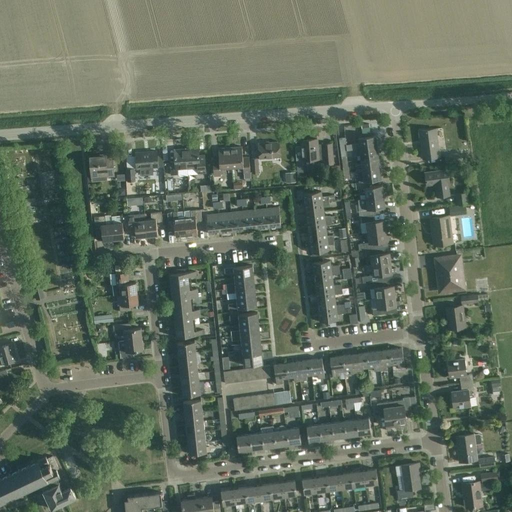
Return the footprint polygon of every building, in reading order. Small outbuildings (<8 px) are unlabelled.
[(342,124),(343,136),(351,135),(350,129),(346,130),(345,123),(342,124)] [(436,128),(420,130),(423,159),(439,157),(436,128)] [(339,138),(341,151),(346,150),(359,149),(377,146),(376,135),(358,137),(359,143),(346,144),(345,137),(339,138)] [(316,139),(301,140),(302,160),(324,158),(325,164),(332,164),(331,143),(316,144),(316,139)] [(279,142),(258,143),(259,159),(280,157),(279,142)] [(378,157),(377,146),(359,149),(361,159),(378,157)] [(231,167),(230,147),(218,148),(219,159),(212,160),(213,173),(225,172),(225,167),(231,167)] [(242,147),(230,147),(231,167),(238,166),(238,171),(244,171),(244,178),(251,178),(249,157),(242,157),(242,147)] [(198,148),(186,149),(187,168),(197,167),(197,173),(205,172),(204,159),(198,160),(198,148)] [(175,161),(169,162),(170,175),(178,174),(180,176),(188,175),(187,168),(186,149),(174,149),(175,161)] [(157,151),(136,153),(137,169),(141,169),(141,174),(152,173),(152,168),(158,167),(158,166),(157,151)] [(447,162),(463,159),(462,153),(446,155),(447,162)] [(89,157),(91,177),(92,181),(106,179),(106,176),(113,175),(112,154),(102,155),(103,156),(89,157)] [(380,168),(378,157),(361,159),(361,165),(354,166),(355,171),(362,170),(380,168)] [(380,168),(358,171),(359,182),(369,181),(381,179),(380,168)] [(427,185),(436,183),(437,196),(450,194),(449,182),(450,182),(448,169),(425,172),(427,185)] [(359,182),(355,182),(356,189),(364,188),(366,198),(384,196),(382,185),(370,187),(369,181),(359,182)] [(302,193),(304,203),(328,200),(327,195),(322,196),(321,191),(302,193)] [(458,204),(469,203),(467,192),(456,194),(458,204)] [(366,198),(358,199),(359,210),(358,210),(359,212),(359,216),(360,216),(373,215),(380,214),(379,208),(385,207),(384,196),(366,198)] [(329,204),(328,200),(304,203),(305,213),(323,211),(323,205),(329,204)] [(451,215),(467,213),(466,205),(450,207),(451,215)] [(278,207),(266,208),(268,227),(280,225),(278,207)] [(268,227),(266,208),(254,209),(256,228),(268,227)] [(200,209),(184,210),(186,235),(197,234),(196,225),(202,224),(200,209)] [(256,228),(254,209),(242,210),(244,229),(256,228)] [(186,235),(184,210),(167,212),(168,228),(174,227),(175,236),(186,235)] [(244,229),(242,210),(231,212),(233,230),(244,229)] [(150,219),(144,219),(146,235),(157,234),(156,225),(162,225),(160,211),(150,212),(150,219)] [(324,216),(323,211),(305,213),(306,223),(331,220),(331,219),(330,215),(324,216)] [(233,230),(231,212),(219,213),(221,231),(233,230)] [(146,235),(144,219),(143,219),(143,213),(127,214),(128,228),(134,228),(135,236),(146,235)] [(221,231),(219,213),(207,214),(208,233),(221,231)] [(112,223),(111,223),(112,239),(124,238),(123,229),(128,228),(127,214),(116,215),(111,216),(112,223)] [(373,215),(360,216),(361,223),(366,222),(368,232),(386,230),(386,224),(389,224),(388,219),(385,220),(385,219),(374,221),(373,215)] [(449,215),(431,217),(435,245),(453,243),(449,215)] [(112,239),(111,223),(105,223),(105,217),(94,218),(95,232),(101,231),(102,240),(112,239)] [(331,224),(331,220),(306,223),(308,233),(326,230),(325,225),(331,224)] [(327,235),(326,230),(308,233),(309,242),(333,239),(333,235),(327,235)] [(387,236),(386,230),(368,232),(369,242),(358,243),(359,250),(365,249),(383,247),(383,241),(388,241),(388,240),(391,240),(391,235),(387,236)] [(334,244),(333,239),(309,242),(310,253),(328,250),(328,245),(334,244)] [(384,253),(383,247),(365,249),(366,255),(371,255),(372,265),(391,262),(390,257),(393,257),(393,252),(389,252),(384,253)] [(460,255),(436,258),(440,290),(464,287),(460,255)] [(311,262),(313,273),(339,269),(339,265),(331,266),(330,260),(311,262)] [(390,279),(389,274),(392,273),(395,272),(395,268),(391,268),(391,262),(372,265),(373,275),(362,277),(362,283),(369,282),(390,279)] [(233,271),(234,277),(253,275),(252,265),(224,268),(224,272),(233,271)] [(340,274),(339,269),(313,273),(314,282),(333,280),(332,275),(340,274)] [(115,272),(116,284),(113,284),(114,295),(120,295),(136,293),(135,282),(128,282),(127,271),(115,272)] [(195,271),(169,274),(170,284),(189,283),(188,276),(196,275),(195,271)] [(337,276),(340,282),(348,279),(346,273),(337,276)] [(254,285),(253,275),(234,277),(234,282),(225,283),(226,288),(254,285)] [(390,285),(390,279),(369,282),(371,298),(370,298),(395,295),(394,290),(398,289),(397,285),(394,285),(390,285)] [(333,285),(333,280),(314,282),(315,292),(342,289),(341,284),(333,285)] [(189,283),(170,284),(172,295),(198,292),(197,288),(189,289),(189,283)] [(44,297),(41,284),(33,286),(36,299),(44,297)] [(255,295),(254,285),(226,288),(226,293),(235,292),(236,297),(255,295)] [(342,293),(342,289),(315,292),(316,302),(335,299),(334,294),(342,293)] [(198,292),(172,295),(173,305),(191,303),(190,297),(198,296),(198,292)] [(137,303),(136,293),(120,295),(121,305),(118,305),(119,311),(131,310),(130,304),(137,303)] [(256,306),(255,295),(236,297),(237,302),(227,303),(228,309),(256,306)] [(396,301),(395,295),(370,298),(372,309),(372,308),(373,315),(394,312),(393,306),(396,306),(396,305),(400,305),(399,301),(396,301)] [(462,303),(478,301),(477,295),(461,297),(462,303)] [(336,305),(335,299),(316,302),(318,312),(344,308),(344,304),(336,305)] [(191,303),(173,305),(174,316),(200,313),(199,309),(192,310),(191,303)] [(462,305),(446,307),(449,329),(465,327),(462,305)] [(345,312),(344,308),(318,312),(319,322),(338,319),(337,314),(345,313),(345,312)] [(111,310),(93,310),(93,317),(111,318),(111,310)] [(238,318),(239,324),(258,322),(257,312),(229,315),(229,319),(238,318)] [(200,313),(174,316),(175,326),(193,324),(192,317),(200,317),(200,313)] [(259,332),(258,322),(239,324),(239,329),(230,330),(231,335),(259,332)] [(130,323),(112,325),(112,331),(116,331),(116,333),(119,335),(123,335),(124,341),(141,339),(140,328),(130,329),(130,323)] [(193,324),(175,326),(176,337),(202,334),(202,329),(194,330),(193,324)] [(260,342),(259,332),(231,335),(231,340),(240,339),(241,344),(260,342)] [(124,341),(118,341),(118,347),(119,358),(120,358),(133,356),(133,351),(142,350),(141,339),(124,341)] [(176,342),(178,353),(196,351),(195,340),(176,342)] [(261,353),(260,342),(241,344),(242,350),(232,350),(233,355),(261,353)] [(11,343),(0,346),(0,362),(0,364),(16,359),(11,343)] [(402,348),(390,350),(392,365),(398,364),(399,369),(405,368),(402,348)] [(392,365),(390,350),(378,351),(380,371),(387,370),(386,366),(392,365)] [(197,361),(196,351),(178,353),(179,363),(197,361)] [(380,371),(378,351),(366,353),(368,368),(374,367),(375,372),(380,371)] [(262,363),(261,353),(233,355),(233,360),(243,359),(243,365),(262,363)] [(368,368),(366,353),(354,354),(357,374),(363,373),(362,369),(368,368)] [(357,374),(354,354),(342,356),(344,371),(350,370),(351,375),(357,374)] [(344,371),(342,356),(330,357),(332,377),(339,376),(338,372),(344,371)] [(322,358),(310,360),(312,375),(318,374),(318,379),(325,378),(322,358)] [(460,376),(461,383),(473,381),(472,374),(467,375),(465,358),(447,361),(449,377),(460,376)] [(312,375),(310,360),(298,361),(301,381),(307,380),(306,376),(312,375)] [(198,371),(197,361),(179,363),(180,373),(198,371)] [(301,381),(298,361),(286,363),(288,378),(294,377),(294,382),(301,381)] [(288,378),(286,363),(274,364),(276,384),(283,383),(282,379),(288,378)] [(199,382),(198,371),(180,373),(181,384),(199,382)] [(199,382),(181,384),(182,394),(201,392),(204,392),(203,381),(199,382)] [(462,390),(451,392),(453,409),(471,406),(471,405),(477,405),(476,396),(470,397),(469,389),(474,389),(473,381),(461,383),(462,390)] [(392,385),(392,393),(410,393),(409,384),(392,385)] [(399,405),(394,406),(396,425),(402,424),(403,428),(407,428),(405,412),(411,411),(410,407),(416,406),(415,396),(409,397),(403,398),(398,398),(399,405)] [(353,398),(345,399),(346,403),(347,409),(354,408),(354,402),(353,398)] [(183,401),(184,411),(202,409),(201,399),(183,401)] [(383,403),(376,404),(378,416),(384,415),(387,430),(390,430),(390,426),(396,425),(394,406),(393,401),(383,403)] [(202,406),(203,413),(214,412),(214,405),(202,406)] [(203,419),(202,409),(184,411),(185,422),(203,419)] [(369,417),(356,418),(358,434),(371,432),(369,417)] [(358,434),(356,418),(344,420),(346,436),(358,434)] [(205,430),(203,419),(185,422),(186,432),(205,430)] [(346,436),(344,420),(331,422),(333,437),(346,436)] [(333,437),(331,422),(319,423),(321,439),(333,437)] [(321,439),(319,423),(307,425),(308,441),(321,439)] [(288,443),(286,428),(284,428),(283,427),(281,426),(279,427),(279,429),(274,430),(276,445),(288,443)] [(298,426),(286,428),(288,443),(301,442),(298,426)] [(206,440),(205,430),(186,432),(187,442),(206,440)] [(276,445),(274,430),(261,431),(263,447),(276,445)] [(263,447),(261,431),(249,433),(251,448),(263,447)] [(251,448),(249,433),(237,435),(238,450),(251,448)] [(477,459),(475,444),(480,443),(481,442),(480,435),(479,434),(474,434),(474,433),(459,435),(461,448),(458,448),(459,461),(477,459)] [(206,446),(206,440),(187,442),(188,453),(207,451),(206,446)] [(40,486),(57,479),(60,477),(56,469),(58,468),(52,456),(46,458),(45,456),(34,461),(34,460),(29,462),(30,464),(0,478),(0,505),(17,497),(40,486)] [(494,457),(479,459),(480,467),(495,464),(494,457)] [(401,465),(402,466),(396,467),(397,476),(403,475),(405,489),(397,491),(398,498),(413,496),(412,489),(420,487),(418,472),(419,471),(418,463),(401,465)] [(376,469),(363,470),(365,485),(378,483),(376,469)] [(365,485),(363,470),(351,472),(353,487),(365,485)] [(353,487),(351,472),(339,474),(341,488),(353,487)] [(482,481),(497,479),(496,472),(481,474),(482,481)] [(341,488),(339,474),(327,475),(329,490),(341,488)] [(329,490),(327,475),(315,477),(317,492),(329,490)] [(317,492),(315,477),(302,479),(304,493),(317,492)] [(59,483),(57,479),(40,486),(51,509),(66,503),(76,498),(70,487),(62,491),(58,484),(59,483)] [(294,480),(282,482),(284,496),(296,494),(294,480)] [(464,498),(465,498),(466,507),(482,505),(479,481),(462,483),(464,498)] [(284,496),(282,482),(270,483),(272,498),(284,496)] [(272,498),(270,483),(258,485),(260,499),(272,498)] [(260,499),(258,485),(245,487),(248,501),(260,499)] [(248,501),(245,487),(233,488),(235,503),(248,501)] [(235,503),(233,488),(221,490),(223,505),(235,503)] [(220,511),(219,505),(218,500),(212,501),(211,491),(207,491),(207,496),(202,497),(203,511),(220,511)] [(162,505),(161,492),(154,493),(151,493),(128,495),(128,499),(125,499),(126,511),(142,511),(142,507),(156,505),(156,506),(162,505)] [(203,511),(202,497),(195,498),(194,493),(190,494),(193,511),(203,511)] [(193,511),(190,494),(187,494),(188,498),(181,499),(182,505),(176,505),(176,511),(193,511)]
